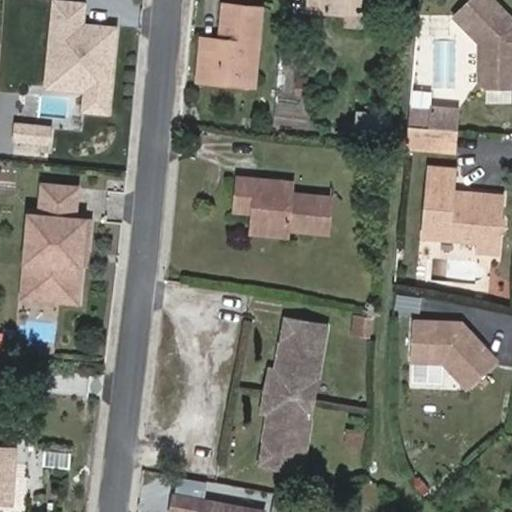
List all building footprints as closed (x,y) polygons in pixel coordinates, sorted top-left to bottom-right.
[(373,16),(374,0),(309,0),(308,11),(350,14),(349,26),(367,27),(367,16),(373,16)] [(511,13),(498,0),(475,0),(459,18),(486,45),(485,81),(494,88),(511,87),(511,13)] [(88,4),(59,2),(59,4),(55,4),(54,11),(58,11),(53,68),(70,70),(81,83),(91,83),(90,91),(88,110),(111,113),(119,29),(85,25),(88,4)] [(224,37),(223,48),(206,48),(203,81),(224,82),(224,75),(259,78),(265,5),(227,3),(224,37)] [(224,37),(206,37),(206,48),(223,48),(224,37)] [(70,70),(53,68),(51,87),(90,91),(91,83),(81,83),(70,70)] [(224,82),(259,85),(259,78),(224,75),(224,82)] [(309,96),(310,78),(299,78),(299,95),(309,96)] [(448,128),(461,130),(462,119),(454,118),(455,109),(447,108),(446,128),(448,128)] [(390,135),(391,117),(360,114),(358,132),(390,135)] [(54,128),(20,125),(18,140),(53,143),(54,128)] [(409,145),(447,148),(448,128),(446,128),(411,125),(409,145)] [(447,148),(459,149),(461,130),(448,128),(447,148)] [(458,177),(458,168),(434,167),(429,236),(484,239),(484,250),(503,250),(504,231),(508,228),(508,218),(506,215),(507,195),(457,191),(449,184),(458,177)] [(457,191),(458,177),(449,184),(457,191)] [(287,195),(287,183),(241,179),(238,213),(256,215),(255,227),(291,230),(330,234),(333,198),(296,195),(287,195)] [(296,195),(297,184),(287,183),(287,195),(296,195)] [(81,188),(47,184),(45,216),(34,215),(29,262),(49,264),(46,299),(81,303),(86,251),(91,251),(94,220),(78,219),(81,188)] [(254,237),(291,240),(291,230),(255,227),(254,237)] [(49,264),(29,262),(26,297),(46,299),(49,264)] [(499,362),(499,358),(473,329),(470,333),(464,327),(465,321),(416,319),(414,359),(447,360),(471,387),(499,362)] [(349,338),(357,338),(357,321),(350,321),(349,338)] [(371,339),(372,322),(357,321),(357,338),(371,339)] [(470,333),(473,329),(465,321),(464,327),(470,333)] [(322,393),(326,332),(286,329),(281,386),(281,389),(322,393)] [(60,345),(60,331),(42,330),(41,345),(60,345)] [(279,419),(280,406),(281,389),(281,386),(274,386),(271,423),(279,423),(279,419)] [(322,408),(322,393),(281,389),(280,406),(322,408)] [(321,422),(322,408),(280,406),(279,419),(321,422)] [(317,477),(321,422),(279,419),(279,423),(275,474),(317,477)] [(14,473),(16,451),(0,450),(0,476),(0,473),(14,473)] [(0,476),(0,499),(13,501),(14,473),(0,473),(0,476)] [(296,511),(299,499),(279,495),(275,511),(296,511)] [(262,511),(178,496),(175,511),(262,511)]
